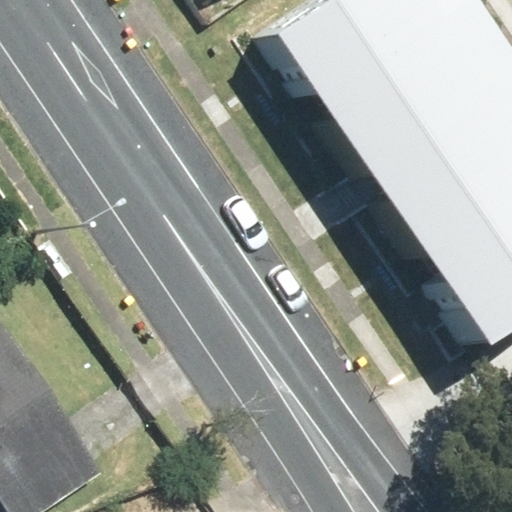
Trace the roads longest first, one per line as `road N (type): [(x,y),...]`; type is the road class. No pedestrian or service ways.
road 1 (tertiary): [(27,0),(343,465)]
road 2 (residential): [(511,357),(343,465)]
